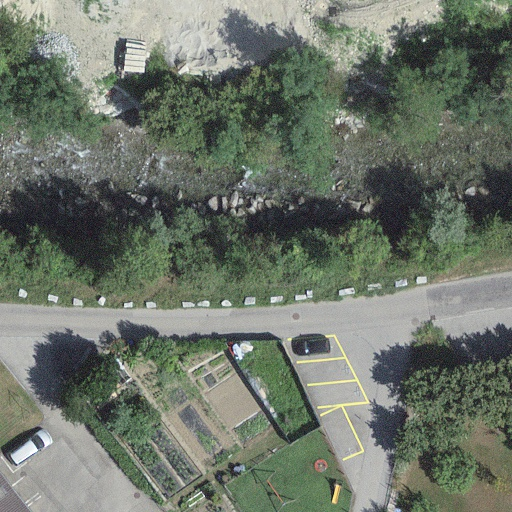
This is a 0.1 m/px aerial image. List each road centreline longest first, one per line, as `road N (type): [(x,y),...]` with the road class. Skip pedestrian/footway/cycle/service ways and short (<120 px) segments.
road 1 (unclassified): [(402,312),(96,325),(0,317)]
road 2 (unclassified): [(335,511),(402,312)]
